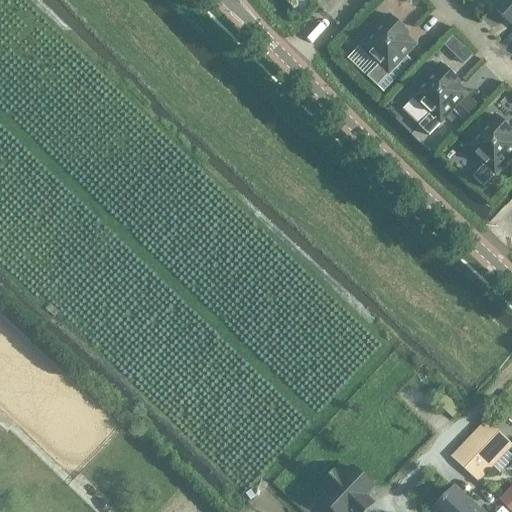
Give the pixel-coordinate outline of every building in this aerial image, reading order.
[(511,0),(500,0),(493,8),(511,26),(511,0)] [(377,87),(416,45),(407,36),(409,34),(389,15),(358,47),(378,65),(366,77),(377,87)] [(429,136),(468,94),(458,85),(461,83),(441,63),(410,96),(429,114),(418,126),(429,136)] [(483,187),(511,156),(511,131),(495,115),(464,147),(483,165),(472,177),(483,187)] [(452,418),(464,406),(453,395),(441,408),(452,418)] [(477,482),(510,447),(484,422),(469,438),(472,441),(462,451),(460,448),(451,457),(477,482)] [(373,489),(373,488),(351,467),(344,475),(340,471),(338,469),(320,488),(326,494),(321,499),(333,511),(363,511),(373,502),(366,496),(373,489)] [(511,506),(511,483),(500,496),(511,506)] [(433,511),(431,511),(479,511),(478,510),(477,511),(453,489),(452,490),(452,491),(444,499),(443,498),(439,501),(441,503),(433,511)]
